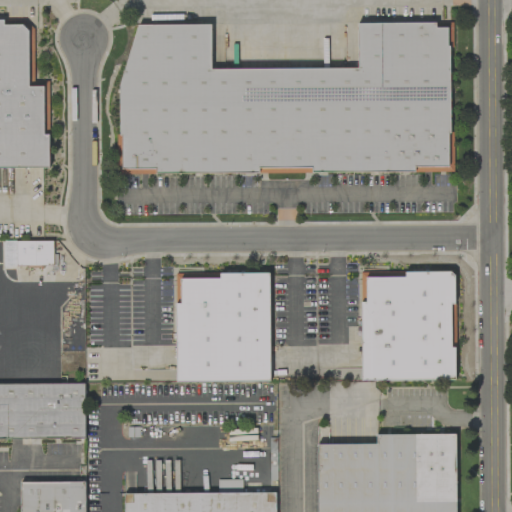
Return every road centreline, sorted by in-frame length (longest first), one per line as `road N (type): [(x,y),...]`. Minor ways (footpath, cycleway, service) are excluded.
road 1 (tertiary): [(489,0),(493,511)]
road 2 (residential): [(93,243),(490,243)]
road 3 (residential): [(84,41),(93,243)]
